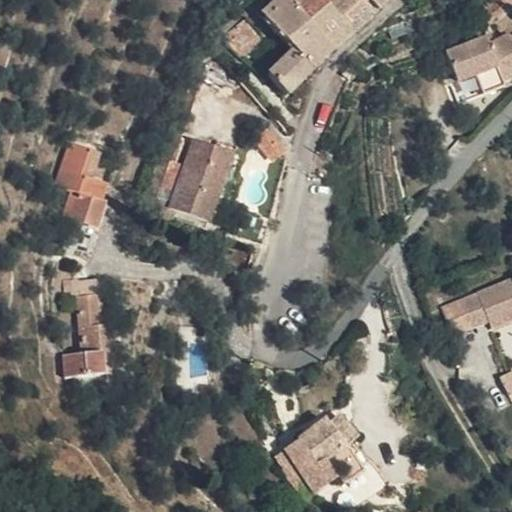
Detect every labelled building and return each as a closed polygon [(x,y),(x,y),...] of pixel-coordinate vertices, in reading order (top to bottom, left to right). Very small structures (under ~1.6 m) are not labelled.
[(292,0),(273,0),(268,5),(291,35),(281,43),(261,59),(287,86),(305,65),(335,36),(310,8),(304,13),(292,0)] [(318,0),(292,0),(304,13),(310,8),(318,0)] [(356,17),(341,0),(318,0),(310,8),(335,36),(356,17)] [(341,0),(356,17),(377,0),(341,0)] [(446,36),(454,63),(456,72),(468,68),(474,58),(481,48),(489,39),(491,36),(491,34),(486,24),(446,36)] [(491,34),(491,36),(503,61),(511,56),(511,31),(509,25),(491,34)] [(480,81),(501,75),(497,64),(503,61),(491,36),(489,39),(481,48),(474,58),(468,68),(475,66),(480,81)] [(511,56),(503,61),(497,64),(501,75),(511,67),(511,56)] [(454,63),(448,66),(455,91),(469,85),(468,82),(468,68),(456,72),(454,63)] [(468,82),(469,85),(480,81),(475,66),(468,68),(468,82)] [(179,192),(214,206),(241,138),(207,124),(202,122),(175,191),(179,192)] [(107,182),(106,182),(111,165),(96,161),(89,159),(96,134),(75,127),(72,126),(60,169),(63,170),(83,176),(75,204),(97,210),(104,212),(111,183),(107,182)] [(89,159),(96,161),(104,136),(96,134),(89,159)] [(102,280),(112,279),(111,265),(72,268),(74,283),(86,281),(102,280)] [(511,269),(459,291),(470,319),(487,313),(489,319),(511,309),(511,269)] [(115,310),(105,310),(102,280),(86,281),(91,339),(107,338),(117,333),(115,310)] [(452,327),(470,319),(459,291),(441,299),(452,327)] [(224,317),(242,315),(241,296),(222,297),(224,317)] [(74,364),(119,359),(117,333),(107,338),(73,356),(74,364)] [(73,356),(107,338),(91,339),(72,341),(73,356)] [(509,397),(511,395),(511,363),(497,371),(509,397)] [(331,405),(302,421),(318,451),(313,453),(324,473),(343,463),(347,471),(367,461),(351,434),(359,429),(346,403),(334,410),(331,405)] [(318,451),(302,421),(287,430),(303,457),(315,477),(324,473),(313,453),(318,451)] [(324,473),(315,477),(319,486),(347,471),(343,463),(324,473)] [(375,511),(363,502),(354,511),(375,511)]
